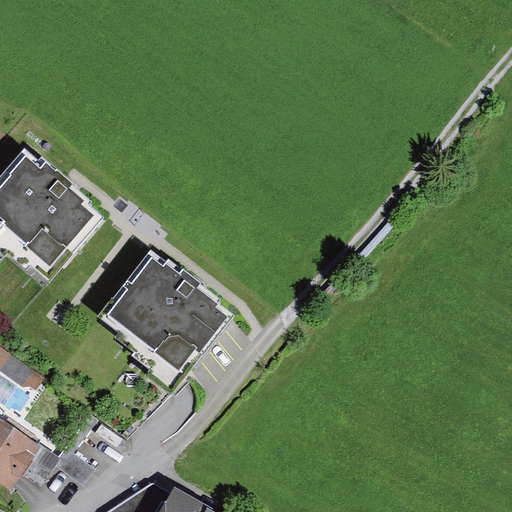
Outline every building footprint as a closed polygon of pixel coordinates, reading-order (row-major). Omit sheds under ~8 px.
[(37,164),(25,154),(0,182),(0,252),(26,275),(31,269),(50,285),(105,221),(92,209),(95,205),(69,183),(41,159),(37,164)] [(167,267),(151,255),(98,323),(136,353),(132,359),(171,389),(197,356),(202,360),(230,323),(215,312),(222,303),(197,285),(169,264),(167,267)] [(0,347),(0,372),(23,389),(31,388),(36,393),(46,380),(0,347)] [(111,414),(104,424),(122,436),(129,426),(111,414)] [(76,455),(99,423),(91,417),(59,461),(55,467),(84,489),(98,471),(76,455)] [(8,420),(5,425),(37,447),(40,442),(8,420)] [(5,425),(0,422),(0,487),(10,494),(23,475),(41,450),(37,447),(5,425)] [(41,450),(23,475),(40,488),(55,467),(59,461),(42,449),(41,450)] [(162,511),(172,497),(154,486),(112,511),(162,511)] [(212,511),(175,491),(172,497),(162,511),(212,511)]
